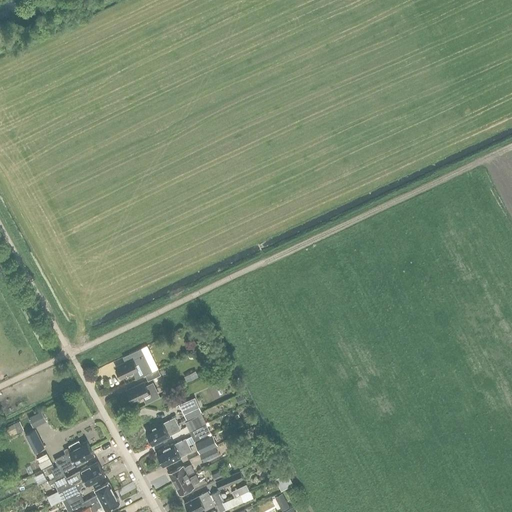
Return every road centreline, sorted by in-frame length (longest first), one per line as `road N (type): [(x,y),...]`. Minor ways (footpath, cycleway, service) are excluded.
road 1 (track): [(0,388),(267,262)]
road 2 (track): [(511,148),(267,262)]
road 3 (unclassified): [(156,511),(66,346)]
